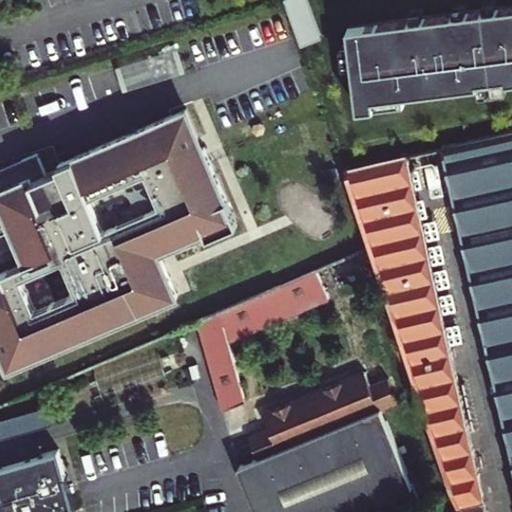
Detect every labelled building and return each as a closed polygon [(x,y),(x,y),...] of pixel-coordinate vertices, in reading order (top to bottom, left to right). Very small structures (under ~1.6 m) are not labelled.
[(326,36),(311,0),(289,0),(307,44),(326,36)] [(408,20),(344,28),(346,46),(338,47),(340,67),(348,66),(354,111),(401,106),(400,97),(476,87),(477,96),(502,92),(501,84),(511,82),(511,7),(493,10),(492,3),(480,4),(481,11),(463,14),(462,6),(450,8),(451,15),(419,19),(418,11),(407,13),(408,20)] [(184,54),(121,74),(129,98),(192,78),(184,54)] [(42,158),(0,174),(0,239),(17,233),(30,266),(0,278),(0,332),(3,340),(0,340),(0,345),(10,371),(196,296),(179,250),(216,235),(218,241),(249,229),(218,150),(216,152),(201,113),(63,169),(65,173),(50,178),(42,158)] [(511,130),(440,147),(511,474),(511,130)] [(483,511),(404,155),(357,165),(381,251),(455,506),(457,511),(483,511)] [(328,272),(300,283),(204,321),(229,408),(252,401),(235,342),(337,301),(328,272)] [(255,439),(262,458),(243,465),(259,511),(414,511),(385,408),(399,403),(393,382),(396,381),(373,302),(344,310),(364,380),(268,414),(273,431),(255,439)] [(46,409),(0,422),(0,440),(0,441),(51,426),(46,409)] [(0,463),(38,452),(37,446),(0,456),(0,463)] [(0,511),(62,511),(74,508),(56,447),(38,452),(0,463),(0,511)]
